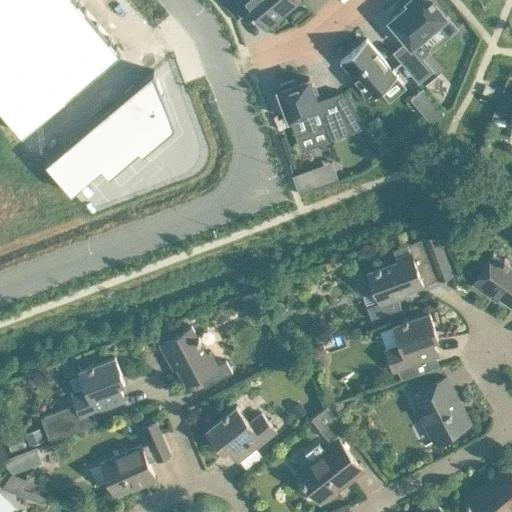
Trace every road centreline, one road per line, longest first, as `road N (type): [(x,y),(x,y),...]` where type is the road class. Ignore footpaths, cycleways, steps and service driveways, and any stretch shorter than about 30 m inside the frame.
road 1 (unclassified): [(219,71),(254,186),(0,283)]
road 2 (residential): [(353,511),(511,429)]
road 3 (residential): [(364,0),(312,42),(219,71)]
road 4 (residential): [(204,486),(166,395),(145,386)]
